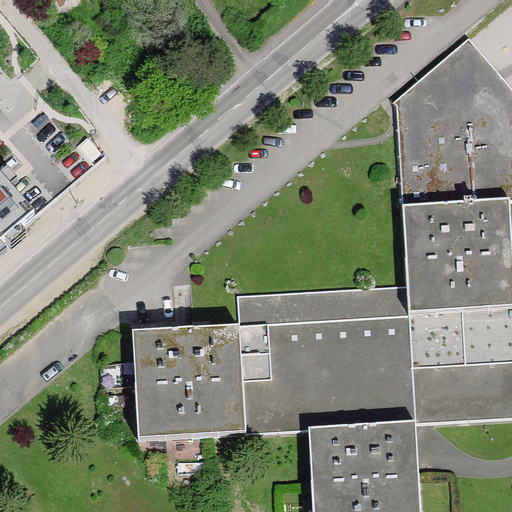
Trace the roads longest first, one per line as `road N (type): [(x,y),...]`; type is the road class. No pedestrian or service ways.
road 1 (residential): [(485,0),(0,405)]
road 2 (tertiary): [(146,182),(362,0)]
road 3 (residential): [(5,0),(146,182)]
road 4 (tertiary): [(0,307),(146,182)]
